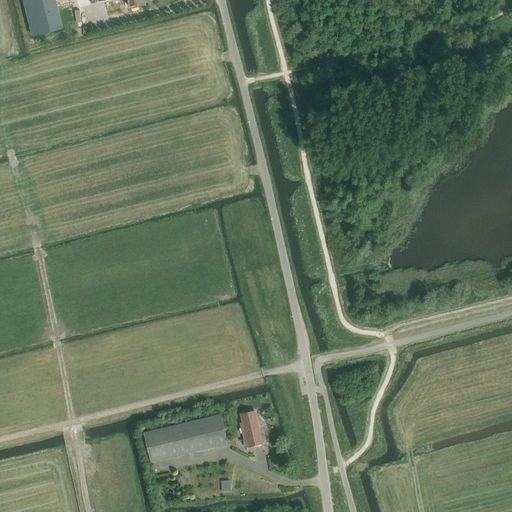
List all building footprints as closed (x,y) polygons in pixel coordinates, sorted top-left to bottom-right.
[(54,0),(24,0),(33,35),(62,28),(54,0)] [(128,0),(130,8),(145,5),(144,0),(128,0)] [(241,423),(247,447),(263,443),(255,411),(241,414),(243,422),(241,423)] [(151,462),(228,443),(221,414),(144,433),(151,462)] [(230,480),(222,481),(223,491),(231,491),(230,480)]
